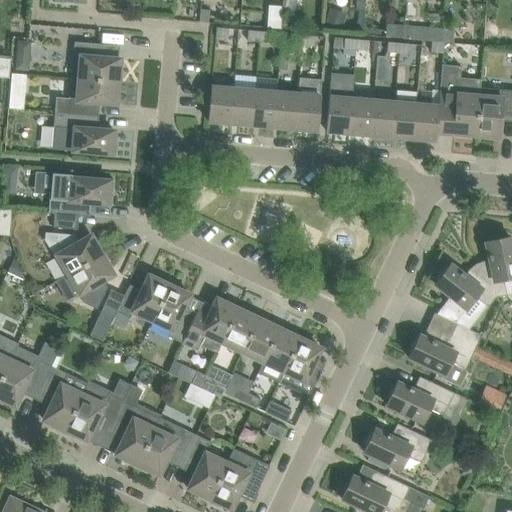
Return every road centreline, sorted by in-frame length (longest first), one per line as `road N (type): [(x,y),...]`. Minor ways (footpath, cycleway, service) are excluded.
road 1 (residential): [(364,327),(168,234),(161,217),(165,152)]
road 2 (residential): [(429,191),(397,166),(165,152)]
road 3 (residential): [(279,511),(364,327)]
road 4 (residential): [(0,445),(138,511)]
road 5 (residential): [(364,327),(429,191)]
